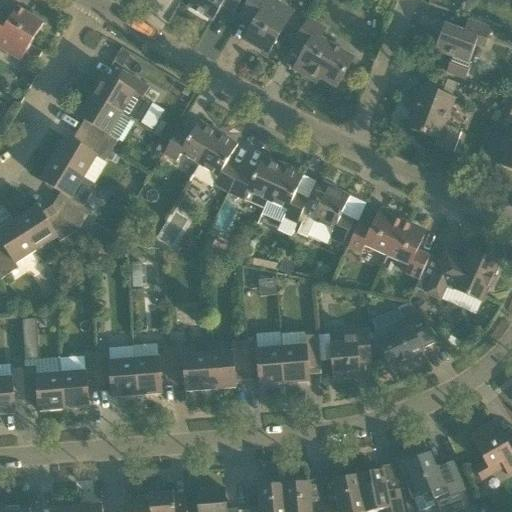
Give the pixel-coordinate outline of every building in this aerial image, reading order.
[(241,0),(193,0),(188,8),(214,23),(223,8),(233,14),(241,0)] [(270,0),(249,0),(239,17),(253,26),(244,41),(268,55),(293,13),(270,0)] [(0,49),(21,62),(44,24),(17,8),(12,16),(0,8),(0,49)] [(354,59),(353,59),(319,39),(325,30),(307,19),(293,44),(305,51),(294,70),(309,79),(312,74),(336,88),(354,59)] [(492,29),(468,20),(464,32),(445,25),(435,52),(452,58),(446,73),(465,80),(471,64),(468,63),(474,45),(484,49),(492,29)] [(116,83),(110,79),(104,76),(91,97),(134,123),(139,125),(151,104),(143,99),(149,89),(116,68),(116,69),(122,73),(116,83)] [(455,99),(421,86),(415,103),(419,104),(409,130),(438,141),(435,149),(452,155),(461,132),(445,126),(455,99)] [(111,152),(111,151),(118,141),(122,143),(134,123),(91,97),(78,118),(90,125),(84,135),(111,152)] [(199,166),(219,134),(220,132),(219,132),(218,134),(199,122),(189,139),(177,132),(164,154),(177,162),(181,155),(199,166)] [(511,125),(500,150),(507,153),(501,167),(511,172),(511,125)] [(213,184),(228,193),(240,170),(227,162),(238,146),(219,134),(199,166),(193,177),(211,188),(213,184)] [(105,163),(107,159),(115,163),(119,156),(111,151),(111,152),(84,135),(77,146),(66,139),(53,160),(84,179),(96,158),(105,163)] [(154,141),(150,147),(153,154),(161,154),(165,148),(162,141),(154,141)] [(267,202),(268,202),(283,168),(284,166),(283,165),(282,168),(262,159),(254,177),(240,170),(228,193),(264,209),(267,202)] [(84,179),(53,160),(40,181),(67,197),(58,211),(79,231),(90,211),(71,200),(84,179)] [(283,168),(268,202),(267,202),(264,209),(262,214),(281,223),(284,218),(297,224),(308,200),(295,195),(303,177),(283,168)] [(320,182),(312,200),(297,234),(307,238),(314,222),(333,231),(330,238),(343,244),(354,221),(342,215),(350,197),(335,191),(336,189),(329,186),(328,188),(321,184),(322,182),(320,182)] [(17,221),(36,252),(57,239),(66,253),(88,240),(79,231),(58,211),(45,219),(38,208),(17,221)] [(364,247),(386,257),(403,221),(391,216),(391,218),(379,213),(371,231),(358,225),(348,249),(361,255),(364,247)] [(0,247),(0,280),(18,269),(16,265),(36,252),(17,221),(0,231),(0,241),(3,246),(0,247)] [(414,226),(403,221),(386,257),(409,267),(405,275),(419,281),(430,257),(417,251),(425,233),(413,228),(414,226)] [(441,303),(448,288),(481,303),(488,288),(492,290),(497,278),(494,276),(499,264),(471,252),(466,262),(445,252),(441,262),(430,257),(419,281),(415,288),(425,293),(424,295),(441,303)] [(429,310),(421,299),(413,304),(422,316),(429,310)] [(421,318),(410,324),(410,323),(389,332),(392,338),(378,344),(388,369),(423,353),(422,350),(440,342),(421,318)] [(371,366),(371,359),(369,331),(344,333),(345,344),(331,345),(334,381),(360,379),(359,367),(371,366)] [(321,375),(321,368),(318,336),(305,337),(306,347),(282,349),(284,385),(309,383),(308,369),(319,368),(320,375),(321,375)] [(284,385),(282,349),(257,351),(257,341),(244,342),(246,374),(259,373),(260,387),(284,385)] [(234,375),(246,374),(244,342),(232,343),(232,353),(208,355),(211,391),(235,389),(234,375)] [(183,347),(170,348),(173,380),(185,379),(186,393),(211,391),(208,355),(184,357),(183,347)] [(161,381),(173,380),(170,348),(158,349),(159,359),(134,361),(137,397),(162,395),(161,381)] [(112,399),(137,397),(134,361),(110,363),(109,353),(96,354),(99,386),(111,385),(112,399)] [(85,373),(61,375),(64,411),(89,409),(87,387),(99,386),(96,354),(84,355),(85,373)] [(39,413),(64,411),(61,375),(37,377),(36,367),(23,368),(26,400),(38,399),(39,413)] [(12,379),(0,379),(0,415),(15,415),(14,401),(26,400),(23,368),(11,369),(12,379)] [(472,440),(485,463),(474,469),(482,482),(504,469),(507,475),(511,472),(511,431),(503,437),(495,423),(479,432),(480,435),(472,440)] [(419,511),(435,506),(434,503),(464,491),(454,463),(435,470),(430,455),(406,464),(412,481),(407,483),(418,511),(419,511)] [(358,476),(365,511),(377,511),(381,511),(380,511),(402,511),(398,491),(387,493),(382,471),(358,476)] [(338,503),(323,504),(323,511),(365,511),(358,476),(333,481),(338,503)] [(309,483),(284,485),(286,511),(323,511),(323,504),(311,505),(309,483)] [(286,511),(284,485),(259,487),(261,510),(249,511),(248,511),(286,511)] [(226,510),(225,490),(197,492),(198,511),(238,511),(238,509),(226,510)] [(173,494),(149,496),(149,502),(150,502),(150,511),(186,511),(186,501),(174,502),(173,494)] [(150,511),(150,502),(149,502),(126,504),(126,511),(150,511)] [(102,511),(102,506),(91,507),(89,503),(82,504),(80,508),(79,508),(79,511),(102,511)]
